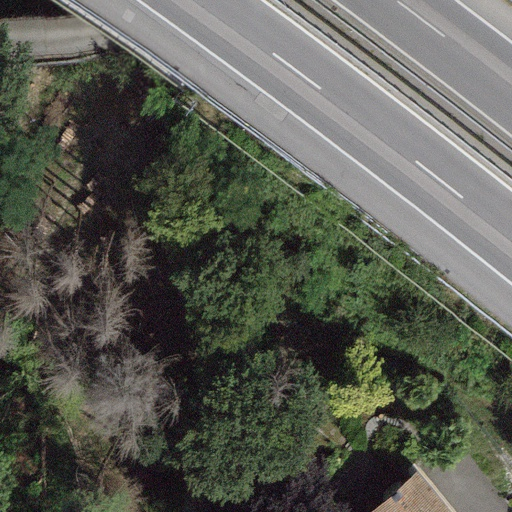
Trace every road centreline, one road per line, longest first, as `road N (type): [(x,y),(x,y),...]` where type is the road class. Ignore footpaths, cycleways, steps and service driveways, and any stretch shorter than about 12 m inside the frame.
road 1 (motorway): [(189,0),(511,243)]
road 2 (motorway): [(511,90),(395,0)]
